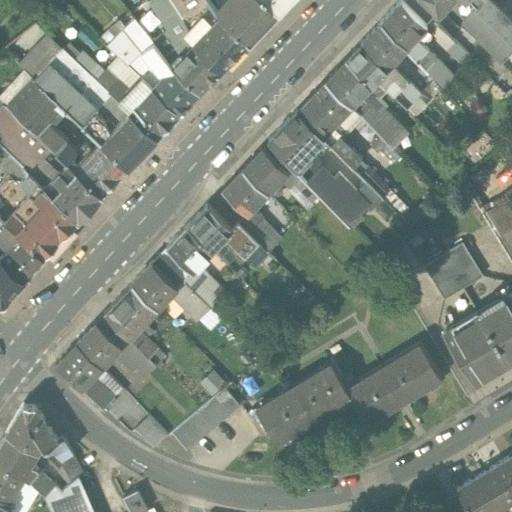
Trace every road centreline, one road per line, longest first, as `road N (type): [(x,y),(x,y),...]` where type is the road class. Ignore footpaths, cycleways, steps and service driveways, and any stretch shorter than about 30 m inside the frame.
road 1 (residential): [(18,362),(107,442),(148,467),(272,501),(325,500),(367,488),(511,412)]
road 2 (secondary): [(345,0),(18,362)]
